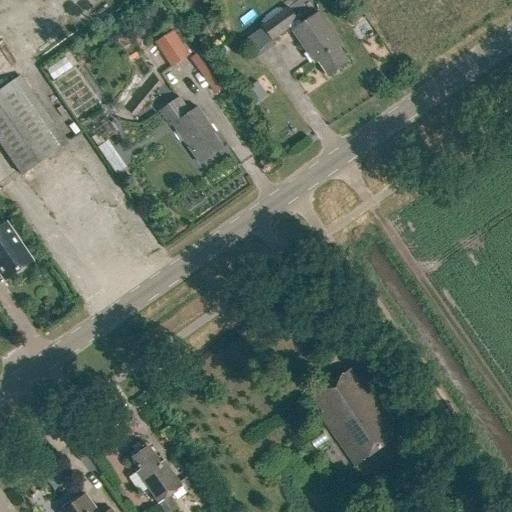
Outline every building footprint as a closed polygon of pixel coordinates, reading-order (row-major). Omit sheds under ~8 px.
[(318,62),(328,77),(349,62),(339,48),(342,45),(319,13),(301,25),(289,8),(262,26),(272,41),(291,28),(293,31),(292,32),(315,64),(318,62)] [(156,42),(172,67),(190,54),(174,30),(156,42)] [(384,71),(372,79),(379,89),(390,81),(384,71)] [(20,76),(0,90),(0,142),(23,176),(67,144),(20,76)] [(210,126),(197,107),(189,113),(179,97),(160,111),(171,126),(173,125),(200,164),(223,148),(209,127),(210,126)] [(0,273),(5,280),(33,261),(7,223),(0,227),(0,273)] [(323,411),(319,414),(355,466),(401,433),(354,366),(312,396),(323,411)] [(134,457),(133,458),(141,469),(137,472),(164,511),(179,511),(169,497),(183,487),(164,461),(160,464),(149,447),(147,448),(143,446),(134,452),(134,457)] [(98,511),(86,495),(61,511),(113,511),(112,509),(107,511),(98,511)]
